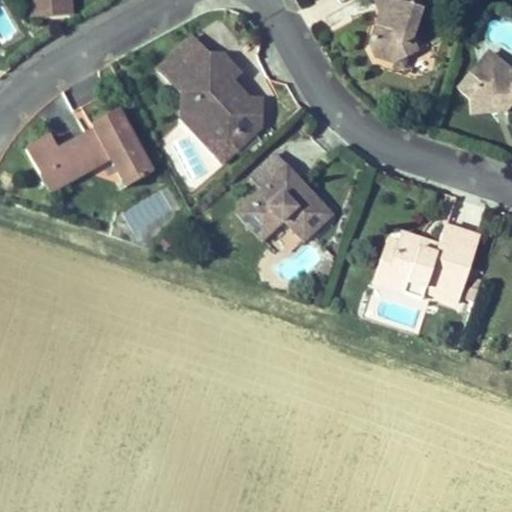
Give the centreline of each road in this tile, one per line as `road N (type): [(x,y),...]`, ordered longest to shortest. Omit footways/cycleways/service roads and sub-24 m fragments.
road 1 (residential): [(270,0),(321,91),(372,136),(511,186)]
road 2 (residential): [(181,0),(53,69),(0,119)]
